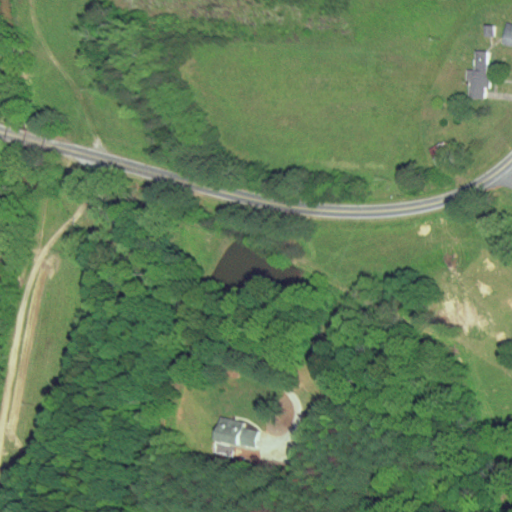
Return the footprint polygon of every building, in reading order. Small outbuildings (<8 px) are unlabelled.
[(508,22),(511,23),(511,46),(503,44),(508,22)] [(496,25),(496,36),(486,36),(486,26),(496,25)] [(475,45),(462,45),(462,64),(455,63),(454,92),(471,92),(472,82),(477,82),(477,67),(474,67),(475,45)] [(490,52),(489,71),(493,71),(492,88),(488,88),(487,100),(471,99),(472,84),(468,84),(469,69),(477,70),(478,51),(490,52)] [(436,146),(443,166),(455,162),(448,142),(436,146)] [(224,415),(247,420),(245,426),(260,430),(256,444),(242,441),(241,444),(218,438),(224,415)]
